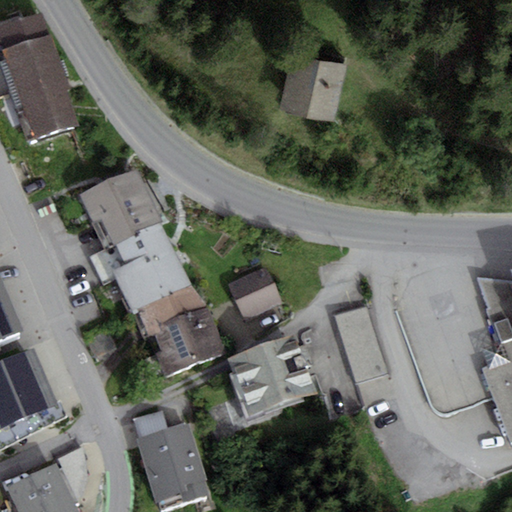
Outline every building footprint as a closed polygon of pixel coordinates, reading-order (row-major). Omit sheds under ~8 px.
[(71,97),(41,21),(0,36),(0,58),(37,152),(79,136),(65,99),(71,97)] [(296,55),(291,54),(279,110),(334,122),(346,66),(342,65),(344,57),(297,46),(296,55)] [(166,389),(228,364),(208,316),(192,296),(160,231),(162,230),(138,178),(80,207),(94,236),(102,233),(111,252),(90,263),(103,292),(113,287),(134,328),(139,326),(148,349),(155,346),(161,363),(156,365),(166,389)] [(266,271),(227,290),(244,325),(283,307),(266,271)] [(511,286),(477,283),(507,368),(486,376),(511,448),(511,286)] [(0,293),(0,358),(24,348),(0,293)] [(389,378),(366,307),(332,318),(355,389),(389,378)] [(250,434),(318,408),(294,346),(226,372),(250,434)] [(33,360),(0,373),(0,447),(59,423),(33,360)] [(165,414),(132,423),(140,450),(187,436),(184,426),(169,431),(165,414)] [(187,436),(140,450),(157,511),(179,511),(182,511),(204,511),(208,511),(204,496),(207,496),(190,436),(187,436)] [(61,473),(77,504),(83,501),(88,479),(84,452),(57,463),(61,473)] [(77,504),(61,473),(8,499),(14,511),(72,511),(73,511),(79,509),(77,504)]
